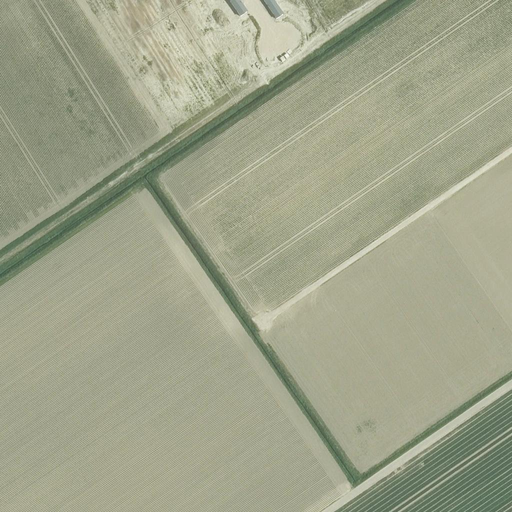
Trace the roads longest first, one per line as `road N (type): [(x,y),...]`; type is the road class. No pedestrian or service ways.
road 1 (track): [(0,263),(385,0)]
road 2 (track): [(263,321),(511,149)]
road 3 (track): [(327,511),(511,384)]
